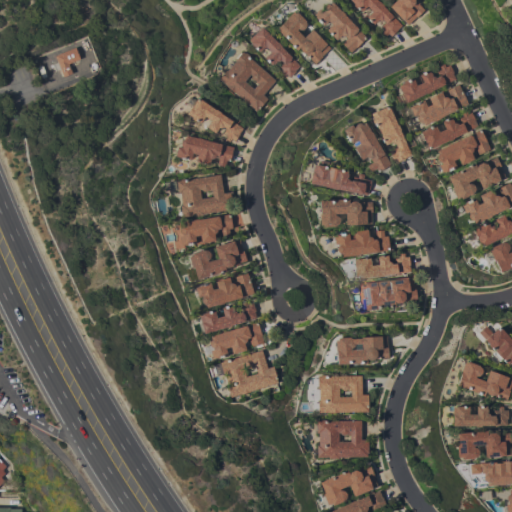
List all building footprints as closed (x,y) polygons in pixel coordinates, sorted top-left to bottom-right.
[(377,20),(372,25),(365,17),(371,11),(366,6),(360,11),(358,9),(357,10),(352,4),(352,3),(349,0),(377,0),(378,1),(382,5),(381,6),(400,25),(395,30),(396,30),(389,36),(387,33),(384,36),(380,32),(383,29),(380,26),(383,22),(381,20),(380,20),(378,20),(377,20)] [(413,0),(414,1),(415,0),(418,3),(417,4),(423,10),(416,17),(415,16),(406,25),(388,6),(394,0),(413,0)] [(322,10),(322,8),(322,6),(323,5),(325,4),(327,3),(328,4),(331,2),(339,10),(343,14),(365,37),(349,52),(340,43),(345,38),(344,36),(342,36),(341,36),(340,35),(335,40),(325,29),(330,24),(327,21),(322,26),(313,17),(314,16),(312,14),(319,7),(322,10)] [(304,21),(305,24),(304,26),(303,28),(301,29),(299,29),(296,28),(295,30),(302,37),(311,29),(329,48),(320,56),(321,56),(313,64),(304,53),(302,53),(300,51),(299,49),(298,47),(295,50),(275,28),(284,20),(284,19),(292,11),(294,13),(296,12),(304,21)] [(275,60),(275,61),(273,64),(272,63),(270,65),(263,57),(269,52),(264,46),(258,52),(249,42),(247,39),(261,26),(275,42),(276,41),(280,45),(279,46),(298,66),(294,70),(294,71),(288,77),(285,74),(283,76),(279,72),(281,70),(278,66),(281,63),(279,60),(278,61),(276,61),(275,60)] [(62,76),(54,55),(74,47),(79,59),(67,63),(71,73),(62,76)] [(274,80),(261,94),(266,98),(255,111),(217,78),(225,70),(226,70),(234,61),(233,60),(241,51),(243,53),(244,52),(248,55),(247,56),(274,80)] [(434,77),(437,75),(435,71),(439,69),(438,66),(443,63),(444,66),(448,64),(452,72),(451,73),(454,79),(430,91),(425,94),(425,93),(405,102),(397,86),(400,85),(399,83),(411,77),(415,85),(422,81),(418,74),(427,70),(429,72),(431,75),(430,75),(430,76),(432,76),(433,76),(434,77)] [(421,122),(419,122),(417,121),(416,119),(416,117),(416,115),(417,114),(412,116),(408,107),(422,100),(426,106),(430,104),(427,97),(440,91),(442,97),(444,96),(445,97),(447,97),(448,98),(449,98),(445,90),(457,84),(467,103),(437,118),(433,120),(423,125),(421,122)] [(222,126),(221,127),(219,127),(218,127),(214,133),(205,127),(210,120),(203,116),(199,122),(197,121),(196,122),(189,117),(190,116),(185,113),(196,97),(214,110),(215,109),(219,112),(219,113),(241,128),(233,140),(230,139),(228,142),(223,138),(225,135),(222,133),(225,128),(222,126)] [(390,142),(384,145),(379,135),(380,135),(378,131),(375,126),(375,127),(371,119),(372,119),(369,113),(387,105),(396,125),(397,125),(399,130),(410,155),(404,157),(405,157),(396,161),(395,158),(391,160),(389,154),(393,153),(391,149),(395,147),(394,143),(392,143),(391,143),(390,142)] [(453,123),(454,123),(455,123),(457,124),(459,123),(457,118),(461,116),(460,113),(465,110),(467,113),(470,112),(476,126),(452,137),(452,138),(447,141),(447,140),(427,149),(419,131),(434,124),(437,132),(444,129),(440,121),(450,117),(453,123)] [(353,127),(354,125),(355,124),(356,123),(358,123),(359,123),(361,124),(364,122),(370,132),(371,131),(374,136),(373,137),(389,164),(377,171),(375,169),(369,172),(365,165),(371,162),(369,158),(367,158),(366,157),(365,157),(360,160),(353,147),(358,144),(356,139),(350,143),(342,129),(350,124),(352,127),(353,127)] [(469,152),(473,159),(460,165),(456,158),(452,160),(455,167),(444,171),(441,172),(437,165),(440,163),(439,161),(437,161),(436,160),(435,158),(435,157),(436,155),(437,154),(435,150),(446,145),(445,144),(450,142),(451,143),(479,129),(489,149),(477,154),(474,148),(471,149),(471,150),(470,151),(469,152)] [(180,146),(179,144),(179,143),(180,141),(180,140),(182,139),(183,138),(184,135),(196,137),(201,138),(201,139),(232,146),(228,161),(225,160),(224,166),(216,164),(217,158),(213,157),(212,158),(211,158),(210,158),(208,164),(194,161),(196,154),(191,153),(189,160),(173,156),(176,146),(180,147),(180,146)] [(467,183),(468,183),(470,183),(472,185),(473,186),(473,188),(473,190),(472,191),(471,193),(460,199),(459,196),(455,198),(450,188),(452,187),(446,176),(467,166),(467,165),(473,162),(475,167),(476,164),(487,159),(488,160),(495,156),(499,166),(504,176),(499,179),(499,180),(481,189),(475,177),(466,182),(467,183)] [(345,177),(346,178),(347,179),(347,180),(351,181),(352,176),(356,177),(357,173),(363,174),(362,178),(370,180),(368,189),(367,188),(366,195),(335,188),(335,189),(330,188),(330,187),(309,183),(312,165),(315,165),(316,164),(318,165),(319,160),(327,161),(326,166),(347,171),(346,173),(347,173),(346,177),(345,177)] [(229,209),(202,213),(202,214),(192,216),(192,215),(181,216),(179,205),(181,205),(179,192),(177,192),(175,181),(178,180),(178,179),(183,178),(183,179),(219,174),(222,193),(226,192),(229,209)] [(499,197),(500,196),(496,188),(508,182),(511,190),(511,204),(489,215),(489,216),(485,219),(484,218),(473,223),(472,220),(470,220),(468,219),(467,217),(467,215),(467,213),(466,211),(464,213),(460,205),(463,204),(462,203),(473,198),(476,204),(481,202),(478,195),(491,189),(494,195),(495,195),(497,196),(499,197)] [(334,215),(336,215),(337,216),(338,218),(338,220),(338,222),(337,223),(336,224),(334,225),(334,226),(322,226),(321,224),(319,224),(318,200),(341,199),(341,198),(348,198),(348,202),(349,202),(350,201),(352,201),(354,201),(356,202),(370,201),(371,212),(370,212),(370,223),(344,224),(344,213),(334,213),(334,215)] [(181,234),(180,233),(179,231),(178,230),(179,228),(179,226),(181,225),(180,222),(192,220),(192,219),(197,218),(197,219),(229,214),(231,228),(228,228),(229,235),(221,236),(220,230),(215,231),(215,232),(214,233),(213,233),(214,240),(200,242),(198,235),(194,236),(195,243),(183,245),(183,244),(180,244),(178,236),(181,236),(181,234)] [(505,220),(507,220),(508,220),(509,221),(511,220),(510,215),(511,214),(511,231),(504,235),(505,236),(500,238),(500,237),(480,247),(471,229),(486,222),(488,226),(491,225),(493,228),(496,226),(493,219),(502,214),(505,220)] [(337,245),(336,243),(333,244),(332,236),(335,235),(335,234),(347,232),(348,239),(353,239),(352,231),(366,229),(367,236),(369,236),(371,237),(372,239),(375,239),(374,230),(382,229),(383,236),(386,235),(388,250),(356,254),(356,255),(351,256),(351,255),(339,256),(339,253),(337,252),(336,251),(336,249),(336,247),(337,245)] [(511,265),(499,272),(488,250),(490,249),(489,247),(501,242),(503,242),(505,242),(506,243),(507,245),(508,247),(508,248),(507,250),(506,251),(506,253),(511,250),(511,240),(511,238),(511,237),(511,265)] [(203,250),(206,250),(208,251),(209,254),(209,256),(208,258),(206,260),(207,261),(216,258),(213,246),(232,240),(233,241),(238,239),(241,250),(242,250),(245,260),(237,262),(238,264),(234,265),(233,264),(232,264),(231,266),(226,267),(224,266),(223,267),(225,271),(219,272),(196,279),(192,267),(191,268),(188,257),(192,255),(191,253),(203,249),(203,250)] [(387,261),(389,261),(390,262),(391,264),(394,263),(393,258),(398,257),(397,254),(403,253),(403,256),(407,256),(409,265),(408,265),(409,271),(382,275),(382,276),(377,276),(376,276),(355,279),(352,259),(369,257),(370,265),(377,264),(376,256),(386,255),(387,261)] [(204,304),(202,304),(201,303),(200,302),(200,300),(200,298),(201,297),(200,296),(197,297),(194,287),(199,285),(199,284),(207,282),(207,283),(209,282),(211,289),(216,287),(214,281),(227,277),(229,282),(231,282),(233,284),(234,285),(237,284),(234,276),(246,272),(252,293),(222,302),(222,303),(218,304),(217,304),(205,307),(204,304)] [(416,299),(402,301),(400,302),(395,303),(394,302),(394,305),(364,310),(362,298),(361,298),(359,286),(364,286),(363,283),(406,277),(406,278),(412,277),(413,288),(414,288),(416,299)] [(236,313),(239,312),(237,306),(241,305),(240,301),(246,299),(247,304),(251,302),(254,311),(253,311),(255,317),(229,325),(229,326),(224,328),(224,327),(203,333),(197,315),(200,315),(200,313),(213,309),(215,317),(222,315),(220,307),(229,304),(231,310),(233,311),(235,311),(236,313)] [(211,347),(210,346),(209,345),(208,344),(208,342),(209,340),(210,339),(209,336),(220,332),(225,330),(226,331),(256,321),(262,343),(263,347),(261,347),(260,343),(250,347),(248,339),(245,340),(245,341),(244,342),(243,343),(245,349),(231,354),(229,346),(224,348),(226,355),(215,358),(214,357),(212,358),(209,350),(212,349),(211,347)] [(511,360),(507,365),(501,358),(498,361),(491,353),(494,351),(490,347),(490,348),(486,345),(487,344),(483,340),(484,339),(477,332),(484,325),(490,333),(498,326),(511,341),(511,360)] [(373,358),(371,359),(369,360),(367,359),(365,358),(365,363),(336,364),(335,351),(334,352),(334,340),(336,340),(336,337),(349,337),(349,338),(351,338),(359,338),(359,337),(385,336),(386,347),(387,347),(387,357),(373,358)] [(219,362),(221,361),(221,360),(225,359),(226,360),(260,349),(266,368),(272,366),(277,382),(249,391),(240,394),(239,393),(229,397),(226,385),(228,385),(224,371),(222,372),(219,362)] [(474,376),(474,377),(484,381),(488,370),(511,379),(508,390),(509,390),(505,399),(492,394),(490,395),(488,394),(486,393),(484,391),(483,395),(455,385),(461,371),(460,371),(463,362),(466,363),(466,361),(478,365),(478,366),(479,367),(480,369),(480,371),(480,372),(479,374),(478,375),(476,375),(474,376)] [(317,412),(317,400),(318,400),(318,388),(316,388),(316,376),(319,376),(319,375),(324,374),(324,376),(360,375),(360,394),(366,394),(367,411),(337,412),(327,413),(327,412),(317,412)] [(485,412),(486,412),(487,413),(488,414),(488,415),(491,415),(491,409),(496,409),(496,406),(502,406),(502,409),(506,409),(507,418),(505,418),(505,425),(478,425),(478,426),(473,426),(473,425),(451,425),(451,406),(467,406),(468,414),(475,414),(475,406),(485,406),(485,408),(486,408),(486,411),(485,411),(485,412)] [(367,439),(367,453),(366,453),(366,456),(337,457),(337,458),(327,458),(327,457),(315,457),(315,445),(317,445),(317,433),(315,433),(315,421),(319,421),(319,419),(323,419),(323,420),(360,420),(360,439),(367,439)] [(472,447),(474,447),(476,448),(477,450),(477,452),(477,453),(476,455),(475,456),(473,457),(473,458),(461,459),(461,457),(456,457),(455,445),(457,445),(456,433),(486,431),(486,434),(488,433),(493,432),(497,436),(498,436),(498,433),(508,432),(509,442),(509,454),(504,454),(504,455),(484,457),(483,445),(472,445),(472,447)] [(485,482),(483,481),(482,480),(482,478),(482,476),(483,474),(485,473),(485,472),(479,473),(479,463),(494,461),(495,469),(500,468),(499,461),(511,460),(511,483),(503,484),(503,485),(497,485),(497,484),(486,485),(485,482)] [(0,478),(8,471),(0,462),(0,478)] [(343,500),(332,505),(331,503),(326,505),(322,494),(323,493),(318,482),(341,473),(340,472),(346,470),(348,474),(349,472),(354,470),(356,471),(356,469),(360,467),(361,468),(368,465),(372,474),(372,475),(376,485),(371,487),(371,488),(353,496),(348,485),(338,489),(339,490),(341,490),(342,490),(344,492),(345,493),(345,495),(345,497),(344,498),(343,500)] [(364,510),(365,511),(327,511),(348,503),(348,502),(352,500),(353,501),(377,491),(378,490),(380,497),(381,497),(384,504),(371,509),(369,505),(366,506),(366,507),(366,508),(365,509),(364,510)]
